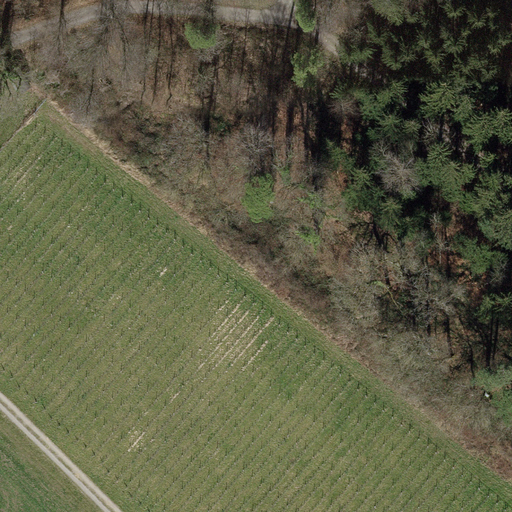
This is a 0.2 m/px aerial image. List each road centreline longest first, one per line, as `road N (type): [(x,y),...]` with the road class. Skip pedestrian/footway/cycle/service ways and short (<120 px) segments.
road 1 (track): [(0,47),(135,6),(296,18)]
road 2 (track): [(296,18),(511,184)]
road 3 (track): [(104,511),(0,406)]
